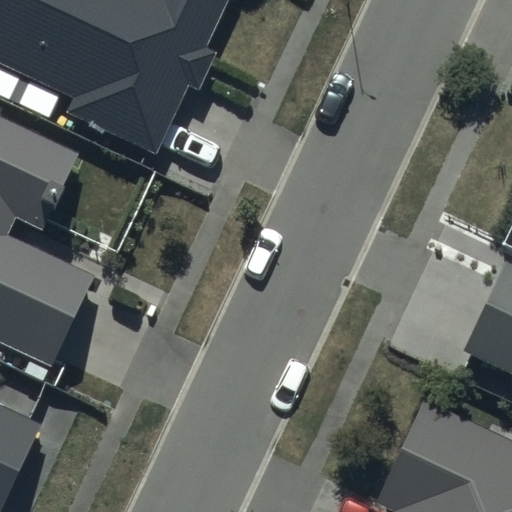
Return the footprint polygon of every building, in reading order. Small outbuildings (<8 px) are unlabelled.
[(0,0),(0,68),(70,100),(62,117),(155,159),(187,88),(196,93),(214,53),(205,49),(226,0),(0,0)] [(77,156),(0,118),(0,347),(53,372),(98,280),(8,236),(14,222),(27,228),(32,219),(59,232),(85,178),(69,171),(77,156)] [(511,268),(506,266),(464,355),(511,376),(511,268)] [(387,511),(511,511),(511,444),(423,403),(375,506),(387,511)] [(10,511),(48,430),(0,406),(0,511),(10,511)]
